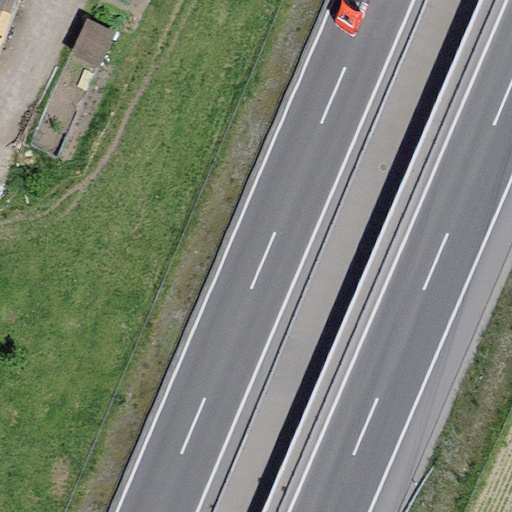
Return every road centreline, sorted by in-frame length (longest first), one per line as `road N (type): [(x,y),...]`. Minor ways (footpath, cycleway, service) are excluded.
road 1 (motorway): [(374,0),(159,511)]
road 2 (motorway): [(331,511),(511,87)]
